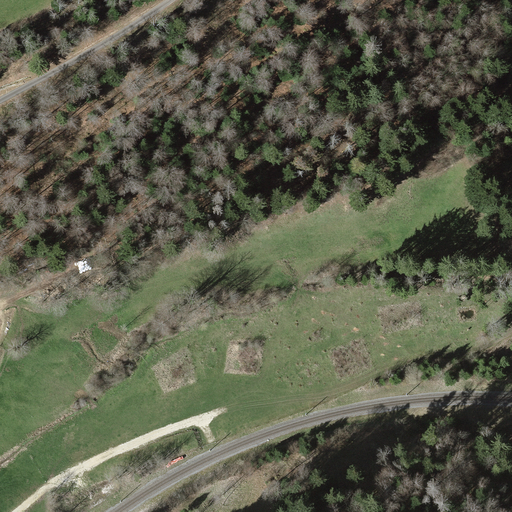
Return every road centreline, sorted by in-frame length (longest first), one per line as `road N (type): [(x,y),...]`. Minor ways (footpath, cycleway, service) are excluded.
road 1 (track): [(16,511),(68,473),(156,434),(219,411),(331,392),(474,350),(511,328)]
road 2 (unclassified): [(169,0),(0,100)]
